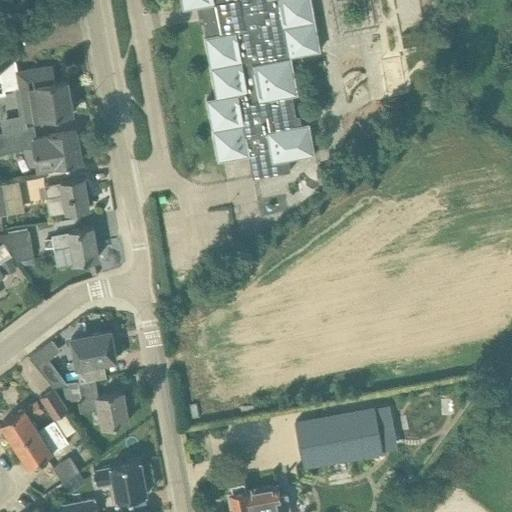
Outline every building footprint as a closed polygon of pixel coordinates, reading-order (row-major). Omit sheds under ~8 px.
[(182,0),(184,8),(201,5),(206,35),(217,96),(207,98),(219,160),(249,154),(254,177),(291,170),(289,158),(316,154),(310,122),(298,124),(293,95),(299,94),(292,55),(321,50),(312,0),(182,0)] [(399,35),(402,47),(422,43),(420,31),(399,35)] [(0,45),(0,94),(6,94),(2,69),(19,54),(7,39),(0,45)] [(53,65),(28,70),(30,80),(20,82),(27,120),(74,112),(68,80),(56,82),(53,65)] [(71,163),(71,162),(82,160),(77,130),(27,138),(25,131),(0,136),(0,157),(33,150),(37,169),(56,166),(71,163)] [(62,182),(45,184),(48,197),(50,213),(67,211),(90,207),(85,176),(62,180),(62,182)] [(0,183),(0,216),(12,214),(9,199),(24,196),(21,180),(0,183)] [(55,245),(56,248),(73,245),(76,261),(99,257),(94,226),(70,230),(70,231),(53,234),(54,237),(55,245)] [(3,234),(21,258),(34,255),(29,229),(3,234)] [(54,237),(44,239),(46,247),(55,245),(54,237)] [(89,335),(72,338),(75,351),(77,365),(80,380),(92,379),(96,378),(107,376),(104,361),(117,358),(112,329),(89,334),(89,335)] [(52,338),(30,356),(38,367),(61,350),(52,338)] [(69,387),(65,388),(67,399),(71,398),(71,401),(79,399),(81,411),(101,407),(105,425),(129,421),(123,390),(95,395),(92,379),(80,380),(68,383),(69,387)] [(53,387),(40,395),(54,417),(68,409),(53,387)] [(1,422),(16,444),(39,429),(32,417),(44,409),(38,400),(26,408),(25,407),(1,422)] [(375,405),(296,420),(305,466),(384,451),(384,450),(375,406),(375,405)] [(39,429),(16,444),(30,466),(54,451),(53,450),(69,440),(66,436),(75,429),(64,412),(39,429)] [(55,466),(64,480),(79,470),(70,456),(55,466)] [(98,484),(115,481),(118,499),(148,493),(142,458),(111,464),(112,466),(95,469),(98,484)] [(232,483),(233,491),(230,492),(233,511),(292,511),(289,493),(281,495),(279,484),(250,490),(250,489),(247,489),(245,480),(232,483)]
